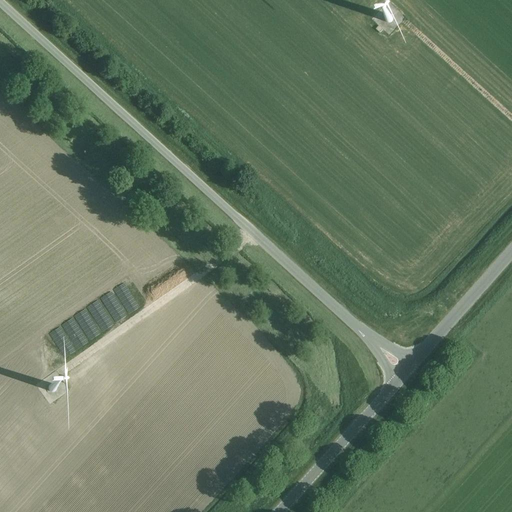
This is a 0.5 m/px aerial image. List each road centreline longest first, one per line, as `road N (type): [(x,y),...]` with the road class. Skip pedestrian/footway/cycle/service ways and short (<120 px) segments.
road 1 (unclassified): [(408,371),(0,0)]
road 2 (unclassified): [(279,511),(408,371)]
road 3 (unclassified): [(408,371),(511,253)]
